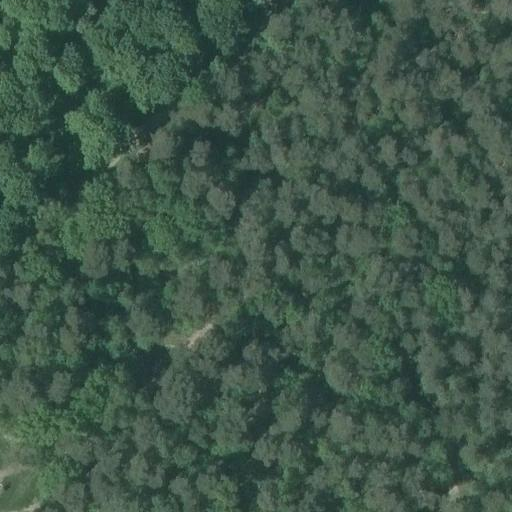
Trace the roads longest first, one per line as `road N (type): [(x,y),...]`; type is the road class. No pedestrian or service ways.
road 1 (track): [(116,150),(290,0)]
road 2 (track): [(358,0),(511,127)]
road 3 (unclassified): [(0,253),(116,150)]
